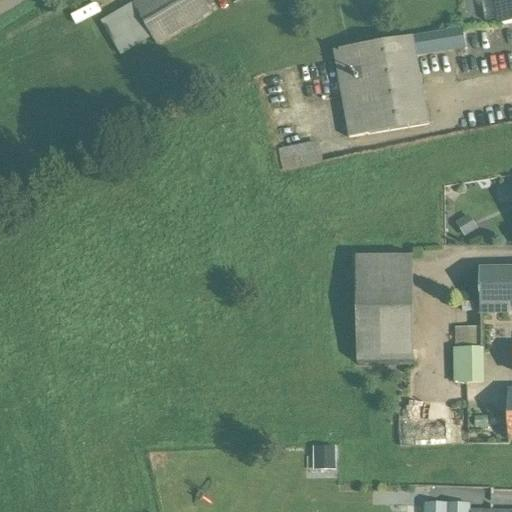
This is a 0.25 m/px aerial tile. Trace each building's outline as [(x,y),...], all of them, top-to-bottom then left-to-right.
[(203,0),(140,0),(132,5),(149,34),(155,44),(211,12),(203,0)] [(511,0),(497,0),(502,24),(503,24),(511,22),(511,0)] [(102,23),(118,53),(149,34),(132,5),(102,23)] [(461,32),(413,40),(416,55),(426,55),(465,49),(461,32)] [(413,39),(333,52),(349,139),(428,126),(416,55),(413,40),(413,39)] [(319,141),(279,151),(285,174),(325,164),(319,141)] [(413,368),(412,253),(358,254),(359,368),(413,368)] [(511,272),(480,272),(480,302),(481,302),(482,313),(482,314),(509,314),(509,307),(511,306),(511,272)] [(480,302),(456,303),(456,351),(482,351),(482,314),(482,313),(481,302),(480,302)] [(482,351),(456,351),(457,385),(482,384),(482,351)] [(323,452),(309,453),(310,472),(324,471),(324,465),(337,464),(337,451),(323,452)]
